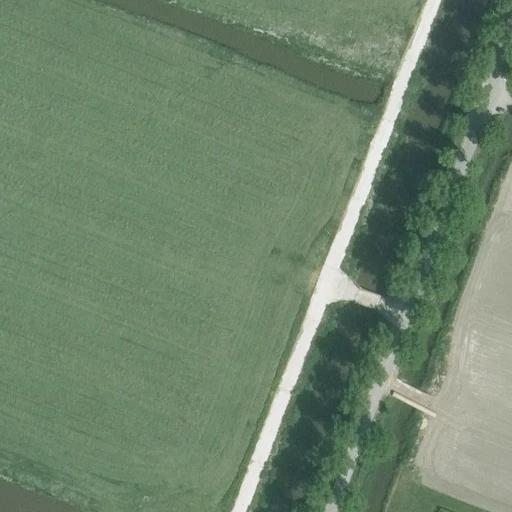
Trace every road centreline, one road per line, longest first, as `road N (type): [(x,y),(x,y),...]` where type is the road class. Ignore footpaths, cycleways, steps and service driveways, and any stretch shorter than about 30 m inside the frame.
road 1 (track): [(435,0),(241,511)]
road 2 (unclassified): [(333,511),(511,41)]
